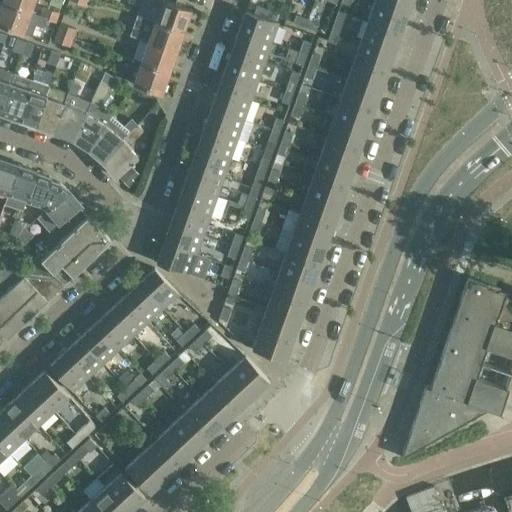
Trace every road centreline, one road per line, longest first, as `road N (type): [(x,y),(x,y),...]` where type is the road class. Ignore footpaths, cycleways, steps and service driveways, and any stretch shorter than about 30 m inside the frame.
road 1 (residential): [(275,406),(308,367),(437,0)]
road 2 (secondary): [(511,100),(459,140),(421,185),(320,441)]
road 3 (secondary): [(336,454),(433,216),(461,179),(511,138)]
road 4 (residential): [(144,244),(231,0)]
road 5 (residential): [(0,371),(144,244)]
road 6 (residential): [(144,244),(66,158),(0,134)]
road 7 (residential): [(162,511),(275,406)]
